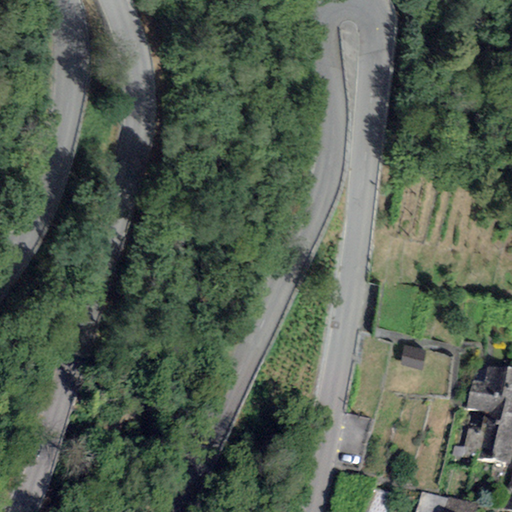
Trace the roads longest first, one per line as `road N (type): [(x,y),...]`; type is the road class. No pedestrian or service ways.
road 1 (tertiary): [(176,511),(323,182),(333,121),(324,18),(339,0)]
road 2 (tertiary): [(115,0),(133,47),(136,132),(23,511)]
road 3 (tertiary): [(353,0),(371,28),(368,140),(305,511)]
road 4 (tertiary): [(0,276),(28,234),(60,145),(71,66),(62,0)]
